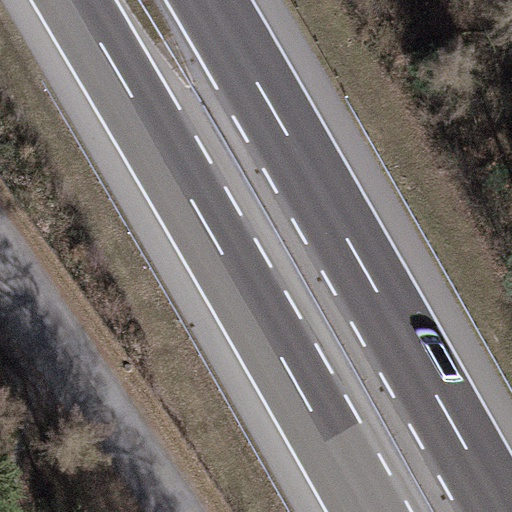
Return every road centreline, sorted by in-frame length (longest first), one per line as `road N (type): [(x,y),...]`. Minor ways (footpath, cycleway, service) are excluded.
road 1 (motorway): [(72,0),(368,511)]
road 2 (motorway): [(504,511),(210,0)]
road 3 (unclassified): [(0,258),(176,511)]
road 4 (track): [(19,511),(55,337)]
